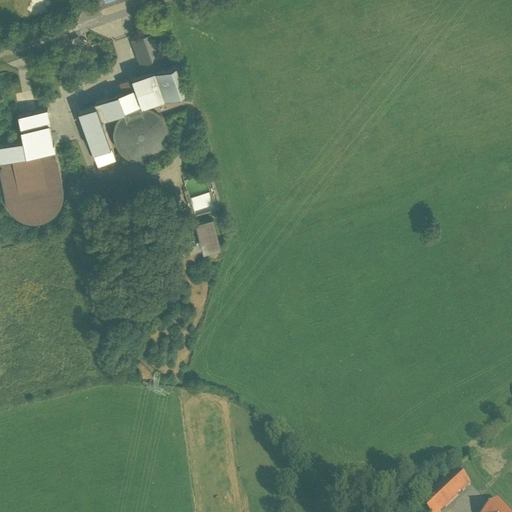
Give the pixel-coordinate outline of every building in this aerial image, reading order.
[(94,0),(97,8),(120,0),(94,0)] [(139,72),(126,77),(131,90),(75,111),(95,165),(112,158),(109,151),(116,147),(112,133),(115,120),(122,112),(131,107),(143,105),(155,109),(183,102),(169,62),(159,66),(148,33),(129,41),(139,72)] [(155,109),(143,105),(131,107),(122,112),(115,120),(112,133),(116,147),(123,156),(133,161),(145,162),(155,158),(164,150),(168,139),(168,128),(164,117),(155,109)] [(58,188),(54,163),(52,150),(43,110),(15,115),(20,142),(6,144),(0,145),(0,181),(4,198),(8,211),(13,218),(21,223),(30,225),(39,224),(49,219),(55,212),(59,204),(59,195),(58,188)] [(184,178),(192,213),(213,208),(205,174),(184,178)] [(213,219),(197,223),(204,253),(220,249),(213,219)] [(423,511),(442,511),(469,486),(453,469),(416,504),(423,511)] [(505,511),(496,503),(486,511),(505,511)]
